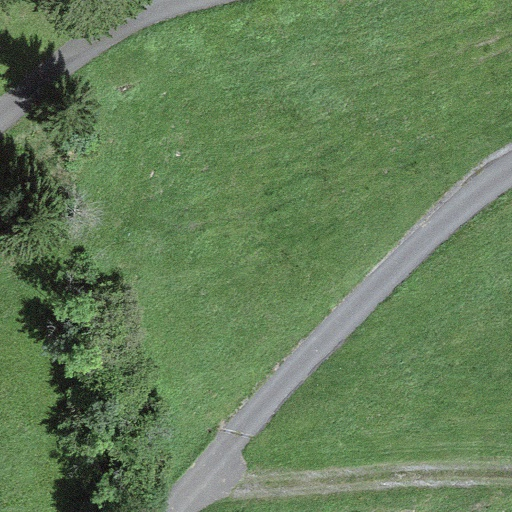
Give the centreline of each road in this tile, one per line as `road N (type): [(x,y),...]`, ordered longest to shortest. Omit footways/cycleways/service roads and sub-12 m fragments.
road 1 (unclassified): [(169,511),(355,308),(511,169)]
road 2 (track): [(196,484),(511,475)]
road 3 (unclassified): [(182,0),(125,18),(88,41),(0,114)]
